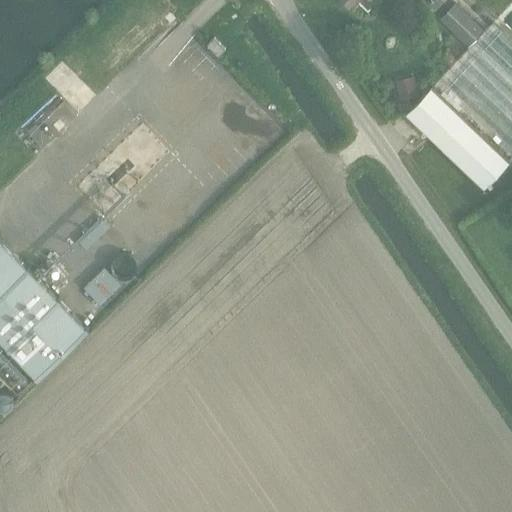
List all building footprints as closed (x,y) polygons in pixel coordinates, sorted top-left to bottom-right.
[(439,18),(467,46),(483,30),(482,30),(454,2),(439,18)] [(467,46),(403,114),(421,131),(482,189),(511,157),(511,40),(509,38),(491,21),(483,30),(467,46)] [(213,37),(206,44),(217,56),(225,48),(213,37)] [(394,80),(399,99),(418,95),(413,75),(394,80)] [(89,327),(0,236),(0,342),(36,379),(89,327)] [(84,286),(101,303),(123,282),(106,264),(84,286)]
